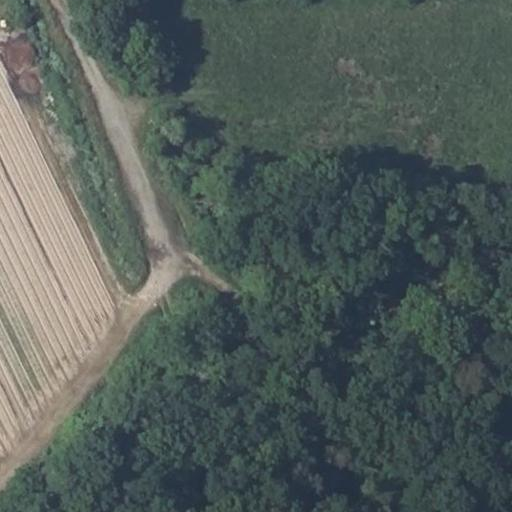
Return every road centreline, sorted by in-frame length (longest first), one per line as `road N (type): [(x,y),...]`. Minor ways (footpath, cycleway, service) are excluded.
road 1 (unknown): [(168,252),(229,289),(432,511)]
road 2 (track): [(168,252),(50,0)]
